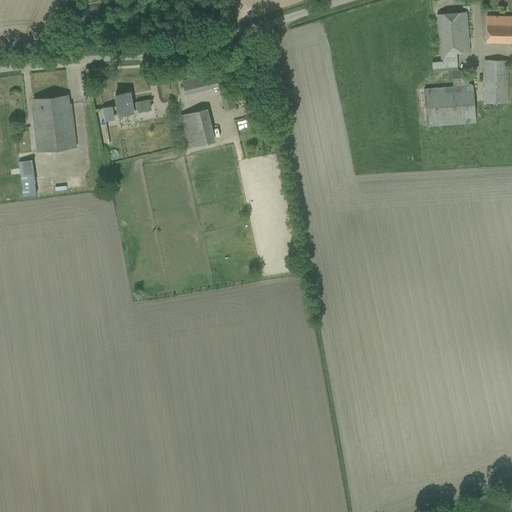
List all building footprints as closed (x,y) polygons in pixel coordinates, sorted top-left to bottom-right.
[(431,62),(432,72),(451,70),(452,77),(467,76),(467,70),(457,70),(456,52),(469,51),(466,11),(435,14),(439,61),(431,62)] [(511,16),(486,16),(486,26),(486,42),(511,42),(511,16)] [(482,103),(507,104),(507,60),(483,60),(482,103)] [(185,94),(219,85),(217,75),(182,83),(185,94)] [(467,76),(452,77),(452,86),(423,88),(426,127),(474,123),(472,84),(468,85),(467,76)] [(152,100),(152,99),(131,103),(129,92),(115,94),(117,106),(98,109),(99,109),(103,109),(106,127),(105,120),(113,118),(112,111),(117,110),(118,115),(132,112),(131,107),(137,106),(138,111),(150,109),(148,101),(152,100)] [(34,105),(32,106),(33,115),(38,153),(76,148),(70,103),(68,104),(67,95),(33,99),(34,105)] [(222,97),(225,110),(234,107),(231,95),(222,97)] [(212,141),(204,109),(180,115),(188,147),(212,141)] [(33,153),(17,156),(20,175),(23,196),(39,193),(36,173),(33,153)]
